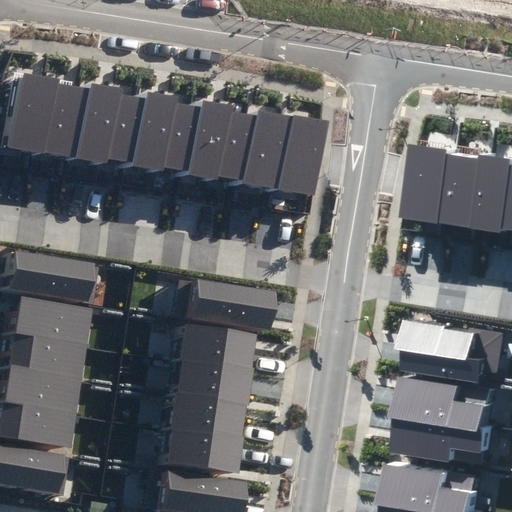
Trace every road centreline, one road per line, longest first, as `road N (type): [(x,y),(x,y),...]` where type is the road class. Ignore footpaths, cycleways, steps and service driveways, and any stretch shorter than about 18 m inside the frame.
road 1 (residential): [(376,57),(7,0)]
road 2 (residential): [(0,224),(343,278)]
road 3 (residential): [(308,511),(343,278)]
road 4 (residential): [(343,278),(376,57)]
road 5 (residential): [(343,278),(511,305)]
road 6 (residential): [(511,78),(376,57)]
